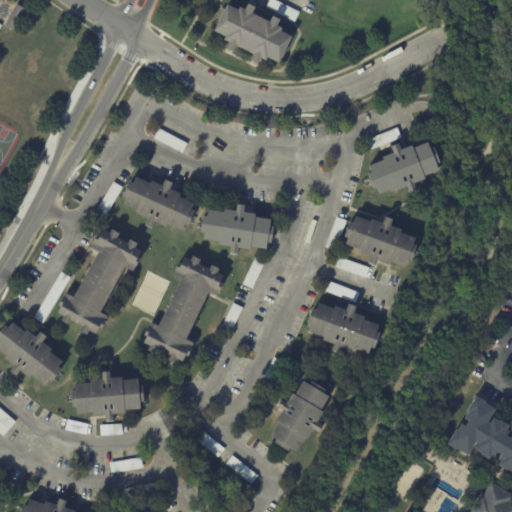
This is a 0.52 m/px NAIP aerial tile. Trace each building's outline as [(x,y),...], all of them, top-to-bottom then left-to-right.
[(274,0),(298,12),(293,21),(264,7),(267,0),(274,0)] [(24,8),(13,29),(4,24),(15,3),(24,8)] [(255,8),(252,13),(270,22),(273,16),(280,20),(277,25),(282,28),(280,32),(292,37),(278,63),(268,58),(266,61),(261,58),(258,65),(250,61),(253,55),(236,46),(233,53),(225,49),(228,43),(223,40),(225,37),(213,31),(219,19),(217,18),(222,7),(225,9),(227,5),(238,11),(240,8),(244,10),(248,4),(255,8)] [(444,127),(431,123),(433,115),(436,116),(440,104),(450,107),(444,127)] [(399,137),(369,149),(366,139),(396,127),(399,137)] [(158,128),(186,143),(181,153),(153,138),(158,128)] [(408,192),(406,186),(394,190),(393,187),(379,193),(376,187),(372,188),(366,174),(370,172),(367,165),(382,159),(381,157),(392,152),(390,146),(397,143),(399,149),(411,145),(412,147),(426,142),(429,148),(433,147),(440,162),(436,164),(438,170),(423,176),(424,179),(413,183),(416,189),(408,192)] [(164,179),(171,182),(169,188),(180,193),(178,196),(193,202),(190,209),(194,211),(187,225),(183,224),(180,230),(166,223),(165,226),(153,221),(151,227),(144,224),(147,218),(136,213),(137,210),(122,203),(125,197),(122,196),(128,181),(132,183),(135,176),(149,183),(150,180),(161,185),(164,179)] [(121,188),(105,215),(96,210),(112,182),(121,188)] [(254,213),(253,216),(270,219),(269,226),(273,226),(270,243),(266,242),(265,249),(250,247),(249,249),(237,247),(236,254),(228,253),(229,246),(218,244),(218,241),(203,239),(204,232),(199,231),(202,216),(206,216),(207,209),(222,212),(223,209),(234,211),(236,204),(243,205),(242,211),(254,213)] [(377,259),(375,265),(367,263),(369,256),(358,252),(359,249),(344,244),(346,237),(343,236),(348,220),(352,222),(354,216),(370,221),(371,218),(382,222),(384,216),(391,219),(389,225),(400,229),(399,232),(415,238),(413,244),(417,245),(412,261),(407,260),(405,266),(390,261),(389,263),(377,259)] [(345,220),(334,251),(324,247),(335,217),(345,220)] [(98,312),(105,316),(102,321),(104,322),(100,329),(98,328),(94,334),(88,331),(85,335),(78,331),(81,326),(69,320),(67,325),(60,320),(62,316),(56,313),(59,307),(57,306),(64,292),(72,297),(97,252),(89,248),(96,234),(99,236),(102,230),(108,233),(111,229),(118,233),(116,238),(127,244),(129,239),(136,243),(134,248),(143,252),(135,266),(133,265),(131,270),(124,266),(98,312)] [(265,259),(250,288),(241,284),(255,254),(265,259)] [(184,339),(192,343),(189,348),(190,348),(186,356),(185,355),(182,362),(175,358),(173,363),(165,359),(167,355),(156,349),(154,353),(147,350),(149,346),(142,342),(145,336),(142,335),(148,322),(157,326),(179,279),(172,275),(178,263),(180,264),(183,257),(189,260),(192,256),(199,259),(197,264),(208,269),(210,265),(218,268),(216,272),(222,276),(219,282),(222,284),(218,292),(216,291),(214,296),(207,292),(184,339)] [(368,268),(364,278),(334,267),(337,257),(368,268)] [(70,277),(41,323),(32,317),(61,271),(70,277)] [(355,302),(325,291),(328,281),(358,292),(355,302)] [(242,308),(227,337),(217,332),(232,303),(242,308)] [(354,307),(352,313),(363,317),(362,320),(378,325),(375,332),(379,333),(374,349),(369,347),(367,354),(352,348),(351,351),(339,347),(337,353),(329,350),(332,344),(321,340),(322,337),(306,332),(309,325),(305,324),(311,309),(315,310),(317,304),(332,309),(333,306),(344,310),(346,304),(354,307)] [(36,337),(40,332),(46,336),(42,342),(52,349),(50,352),(63,361),(58,367),(61,369),(52,382),(49,380),(45,385),(31,375),(30,377),(20,370),(16,375),(10,371),(14,365),(4,358),(6,355),(0,350),(0,331),(5,325),(8,327),(12,322),(25,332),(27,330),(36,337)] [(273,381),(264,376),(273,357),(282,362),(273,381)] [(122,377),(122,380),(138,378),(139,386),(143,385),(144,401),(140,401),(141,409),(125,410),(125,413),(113,414),(113,421),(106,422),(105,414),(93,415),(93,412),(77,413),(77,407),(72,407),(71,391),(75,391),(74,384),(90,383),(90,379),(102,378),(101,372),(109,371),(110,378),(122,377)] [(272,442),(275,439),(269,435),(277,422),(274,420),(281,410),(274,406),(278,399),(285,403),(291,393),(294,394),(302,381),(307,384),(309,381),(324,389),(322,393),(327,396),(319,410),(322,411),(315,422),(321,426),(318,432),(311,428),(305,439),(302,437),(294,451),(289,448),(287,451),(272,442)] [(483,401),(483,403),(494,409),(487,422),(489,423),(492,417),(499,421),(500,421),(508,425),(505,430),(508,432),(506,436),(510,439),(511,434),(511,482),(511,480),(511,473),(505,469),(505,470),(497,466),(500,461),(497,460),(500,454),(496,452),(493,457),(489,455),(487,459),(479,455),(480,454),(473,450),(477,444),(474,442),(467,455),(455,449),(455,450),(445,445),(454,429),(456,430),(460,424),(465,427),(468,421),(463,418),(466,412),(465,412),(474,396),(483,401)] [(9,428),(0,420),(0,408),(15,421),(9,428)] [(88,424),(86,435),(64,430),(67,419),(88,424)] [(0,420),(9,428),(3,436),(0,433),(0,420)] [(99,424),(121,423),(121,434),(100,435),(99,424)] [(192,436),(199,428),(224,449),(217,457),(192,436)] [(250,484),(225,463),(231,454),(257,475),(250,484)] [(140,457),(142,467),(110,473),(108,462),(140,457)] [(125,499),(123,489),(154,482),(157,493),(125,500),(125,499)] [(489,482),(511,495),(511,497),(511,499),(511,511),(468,511),(479,494),(481,495),(489,482)] [(66,501),(64,508),(75,511),(74,511),(20,511),(22,505),(26,507),(28,499),(44,504),(44,502),(56,505),(58,499),(66,501)]
